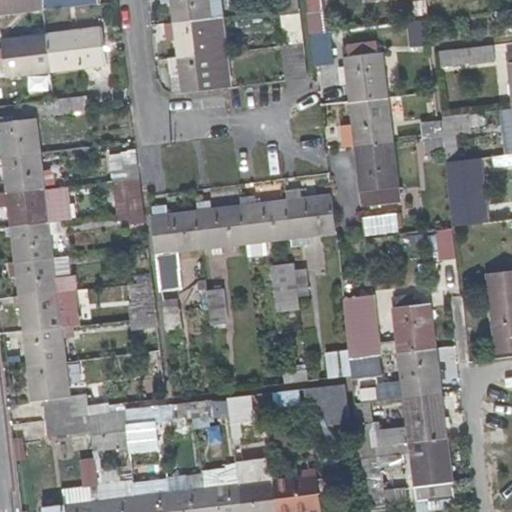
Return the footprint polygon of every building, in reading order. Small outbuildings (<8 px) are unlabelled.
[(0,0),(0,12),(41,8),(100,2),(99,0),(0,0)] [(162,0),(163,3),(172,2),(174,22),(165,23),(168,38),(176,36),(178,56),(169,57),(169,59),(174,93),(235,86),(230,52),(226,17),(223,0),(162,0)] [(287,0),(288,9),(289,14),(281,16),(284,44),(282,44),(282,46),(287,80),(311,78),(306,43),(302,8),(300,0),(287,0)] [(308,0),(313,33),(329,31),(325,0),(308,0)] [(45,34),(3,39),(4,48),(6,68),(7,77),(51,71),(108,63),(103,27),(45,34)] [(329,31),(313,33),(317,66),(335,63),(331,31),(329,31)] [(350,56),(346,56),(351,101),(389,97),(384,52),(380,52),(378,40),(348,44),(350,56)] [(495,44),(441,51),(443,65),(497,59),(495,44)] [(88,87),(62,89),(64,98),(89,94),(88,87)] [(64,98),(55,99),(57,115),(90,111),(89,94),(64,98)] [(389,97),(351,101),(354,124),(342,124),(344,148),(356,145),(395,141),(389,97)] [(55,99),(48,99),(49,116),(57,115),(55,99)] [(37,117),(0,121),(0,125),(4,156),(42,152),(37,117)] [(442,120),(444,134),(446,152),(447,162),(462,160),(454,118),(445,119),(442,120)] [(439,120),(423,121),(425,136),(426,136),(444,134),(442,120),(439,120)] [(444,134),(426,136),(428,153),(446,152),(444,134)] [(395,141),(356,145),(365,204),(404,200),(395,141)] [(138,149),(111,155),(115,181),(116,194),(143,190),(138,152),(138,149)] [(42,152),(4,156),(8,193),(48,188),(42,152)] [(463,183),(450,184),(454,226),(487,223),(484,192),(465,195),(463,183)] [(48,188),(8,193),(13,226),(51,222),(63,221),(59,187),(48,188)] [(143,190),(116,194),(118,212),(145,209),(144,197),(143,190)] [(333,193),(288,198),(293,238),(294,246),(315,244),(313,235),(337,232),(333,193)] [(243,196),(243,203),(249,244),(258,243),(259,250),(269,249),(268,241),(293,238),(288,198),(258,201),(256,195),(243,196)] [(200,209),(199,209),(204,250),(214,248),(215,256),(225,254),(224,247),(249,244),(243,203),(213,207),(212,199),(199,201),(200,209)] [(118,215),(120,215),(121,221),(130,220),(131,224),(147,222),(145,209),(118,212),(118,215)] [(199,209),(154,214),(163,291),(184,288),(182,269),(183,269),(181,253),(204,250),(199,209)] [(399,213),(364,217),(366,235),(401,230),(399,213)] [(51,222),(13,226),(17,261),(55,258),(51,222)] [(456,258),(451,229),(434,232),(440,261),(456,258)] [(55,258),(17,261),(22,296),(59,292),(55,258)] [(296,262),(272,265),(276,300),(300,296),(296,262)] [(309,268),(299,268),(301,296),(312,295),(309,268)] [(511,269),(488,272),(497,353),(511,351),(511,269)] [(459,270),(443,271),(447,298),(451,297),(462,296),(459,270)] [(154,281),(130,284),(132,303),(130,304),(132,316),(158,312),(154,281)] [(126,308),(125,288),(89,289),(90,309),(126,308)] [(226,288),(209,289),(213,324),(230,322),(226,288)] [(59,292),(22,296),(26,330),(63,326),(59,292)] [(432,303),(393,307),(396,341),(378,344),(379,335),(357,338),(355,317),(347,317),(351,349),(352,358),(380,355),(398,352),(438,347),(432,303)] [(132,316),(132,317),(134,330),(160,326),(158,312),(132,316)] [(63,326),(26,330),(30,365),(68,360),(63,326)] [(438,347),(398,352),(402,386),(395,387),(392,391),(393,398),(404,397),(443,392),(438,347)] [(351,349),(327,352),(330,378),(347,376),(354,375),(352,358),(351,349)] [(380,355),(352,358),(354,375),(383,372),(380,355)] [(68,360),(30,365),(35,402),(46,400),(48,420),(75,417),(68,360)] [(347,383),(266,393),(267,408),(278,408),(280,412),(308,409),(309,412),(332,408),(334,423),(352,421),(350,403),(347,383)] [(443,392),(404,397),(409,425),(381,429),(375,426),(373,401),(357,402),(362,447),(376,445),(410,442),(449,437),(443,392)] [(266,393),(254,395),(256,410),(267,408),(266,393)] [(219,399),(195,402),(197,417),(209,415),(208,408),(220,407),(219,399)] [(195,402),(162,406),(164,421),(164,423),(197,417),(195,402)] [(162,406),(128,410),(129,428),(147,426),(147,424),(164,421),(162,406)] [(75,417),(48,420),(50,436),(71,434),(88,431),(94,431),(92,414),(75,417)] [(45,422),(21,426),(24,441),(48,437),(45,422)] [(294,424),(275,424),(278,448),(296,446),(294,424)] [(88,431),(71,434),(73,452),(90,450),(88,431)] [(449,437),(410,442),(416,486),(418,487),(419,501),(456,497),(454,483),(455,483),(449,437)] [(376,445),(362,447),(369,506),(389,505),(383,456),(379,456),(376,445)] [(285,468),(275,470),(279,511),(321,511),(325,511),(324,507),(320,482),(318,463),(304,464),(305,469),(286,472),(285,468)] [(260,480),(240,482),(243,511),(279,511),(275,470),(274,465),(264,466),(265,471),(260,472),(260,480)] [(189,488),(171,490),(173,511),(208,511),(206,486),(204,473),(187,474),(189,488)] [(238,474),(224,476),(225,484),(239,483),(238,474)] [(170,477),(135,481),(138,511),(173,511),(171,490),(170,477)] [(335,479),(320,482),(324,507),(339,504),(335,479)] [(138,511),(135,481),(100,484),(103,511),(138,511)] [(225,484),(206,486),(208,511),(243,511),(240,482),(239,483),(225,484)] [(66,504),(45,506),(45,511),(103,511),(100,484),(64,489),(66,504)]
